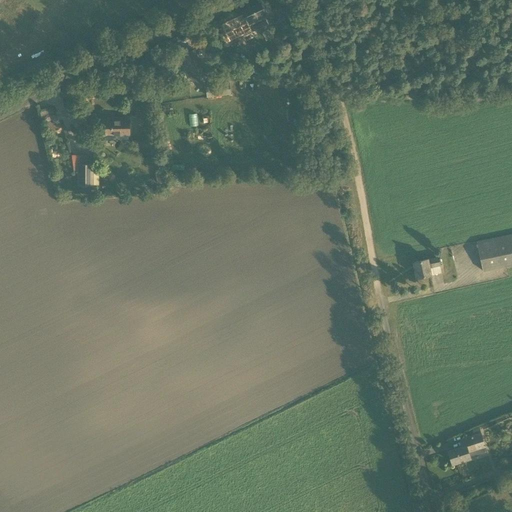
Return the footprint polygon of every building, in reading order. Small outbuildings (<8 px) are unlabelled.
[(245,12),(228,20),(232,28),(247,21),(252,32),(268,24),(266,19),(259,22),(257,17),(264,14),(259,4),(244,11),(245,12)] [(263,30),(265,38),(273,36),(271,28),(263,30)] [(186,65),(189,75),(190,74),(193,81),(196,81),(197,84),(205,81),(198,61),(186,65)] [(133,70),(126,75),(132,83),(139,78),(133,70)] [(225,82),(205,85),(207,98),(227,95),(225,82)] [(102,120),(103,137),(131,136),(130,118),(120,118),(120,119),(102,120)] [(78,165),(78,186),(94,186),(94,165),(92,165),(79,165),(78,165)] [(511,264),(511,234),(483,241),(482,236),(476,238),(477,242),(484,271),(511,264)] [(417,278),(430,275),(432,274),(431,268),(440,266),(440,265),(439,257),(414,262),(417,278)] [(453,464),(470,458),(469,452),(477,450),(479,455),(488,452),(481,433),(475,435),(460,440),(463,447),(449,451),(453,464)] [(447,440),(449,447),(460,445),(459,437),(447,440)]
